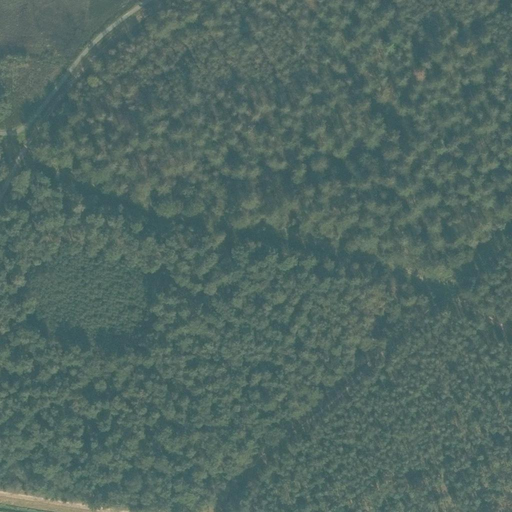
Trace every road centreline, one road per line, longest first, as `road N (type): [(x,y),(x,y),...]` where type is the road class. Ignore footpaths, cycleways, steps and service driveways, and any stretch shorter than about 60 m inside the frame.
road 1 (track): [(441,288),(365,254),(0,151)]
road 2 (track): [(212,511),(441,288)]
road 3 (track): [(0,199),(23,153),(135,19),(164,0)]
